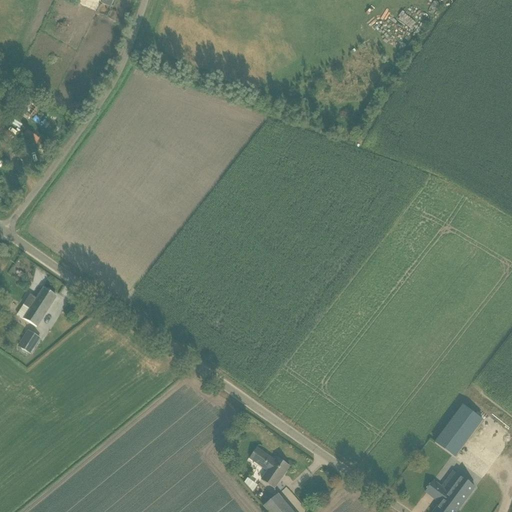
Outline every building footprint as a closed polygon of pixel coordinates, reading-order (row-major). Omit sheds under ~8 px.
[(9,78),(0,89),(0,92),(31,116),(41,103),(9,78)] [(41,141),(28,131),(13,151),(26,161),(41,141)] [(36,328),(56,297),(44,289),(37,300),(30,295),(23,306),(30,310),(24,320),(36,328)] [(30,355),(40,339),(29,332),(19,348),(30,355)] [(455,459),(483,421),(463,406),(435,444),(455,459)] [(268,472),(262,481),(274,489),(281,479),(280,479),(282,474),(284,475),(289,468),(277,459),(275,462),(257,449),(250,459),(268,472)] [(456,511),(474,488),(454,473),(442,489),(433,483),(426,492),(441,504),(434,511),(456,511)] [(266,511),(291,511),(278,495),(263,508),(266,511)]
